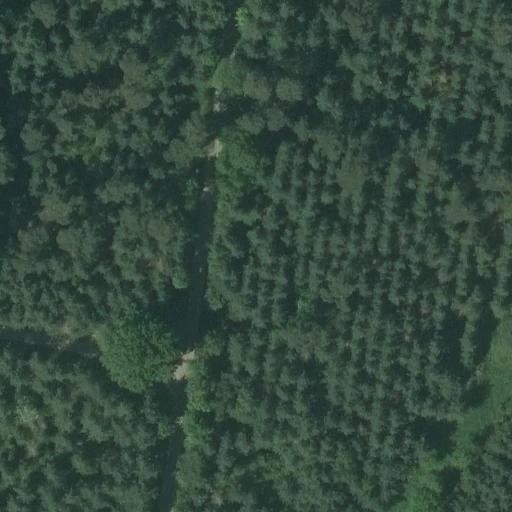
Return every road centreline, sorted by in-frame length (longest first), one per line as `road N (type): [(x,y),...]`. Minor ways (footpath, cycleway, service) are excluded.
road 1 (residential): [(237,0),(185,366)]
road 2 (residential): [(185,366),(0,331)]
road 3 (residential): [(185,366),(165,511)]
